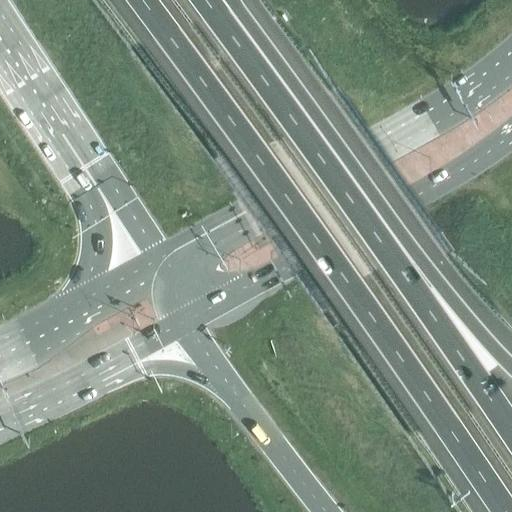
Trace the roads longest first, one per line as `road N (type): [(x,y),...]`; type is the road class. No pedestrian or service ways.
road 1 (motorway): [(141,0),(499,511)]
road 2 (secondary): [(511,52),(444,102),(191,242)]
road 3 (motorway): [(390,257),(202,0)]
road 4 (secondary): [(250,287),(511,135)]
road 5 (motorway): [(0,27),(154,262)]
road 6 (motorway): [(184,323),(324,511)]
road 7 (motorway): [(511,433),(390,257)]
road 8 (secondary): [(0,415),(184,323)]
road 9 (secondary): [(154,262),(0,341)]
road 10 (motorway): [(511,367),(390,257)]
